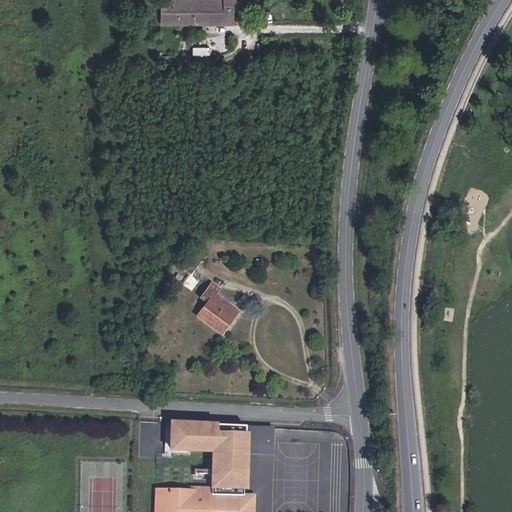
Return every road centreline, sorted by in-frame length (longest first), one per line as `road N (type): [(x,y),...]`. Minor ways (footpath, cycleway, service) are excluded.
road 1 (secondary): [(411,511),(402,285),(415,199),(444,107),(499,0)]
road 2 (tertiary): [(380,0),(351,196),(360,415)]
road 3 (residential): [(0,395),(360,415)]
